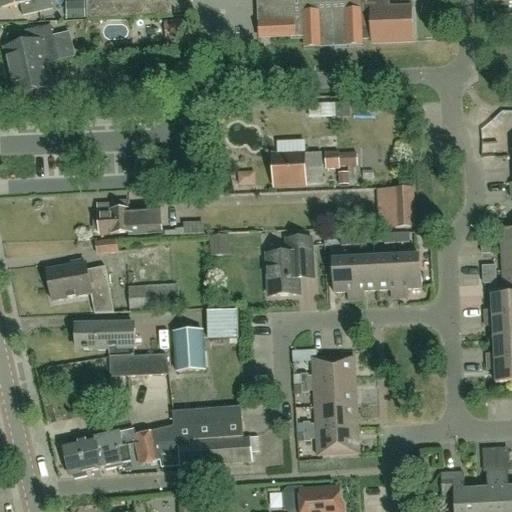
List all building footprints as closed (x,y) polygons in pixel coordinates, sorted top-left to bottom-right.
[(0,0),(0,10),(21,5),(24,17),(51,11),(48,0),(0,0)] [(86,0),(87,20),(172,17),(170,0),(86,0)] [(371,40),(372,45),(414,43),(413,7),(389,8),(388,0),(258,0),(260,39),(291,38),(291,41),(304,40),(304,48),(363,45),(363,40),(371,40)] [(58,62),(53,39),(50,27),(27,32),(30,44),(5,49),(10,73),(46,65),(46,64),(58,62)] [(46,65),(10,73),(15,96),(40,90),(43,102),(66,97),(61,76),(50,78),(46,65)] [(274,185),(322,183),(321,153),(272,155),(274,185)] [(326,170),(340,169),(341,170),(341,182),(349,182),(348,169),(349,169),(348,156),(339,156),(339,153),(325,153),(326,170)] [(243,176),(243,191),(262,190),(261,175),(243,176)] [(393,188),(393,190),(395,228),(415,227),(413,187),(393,188)] [(129,209),(129,201),(113,202),(114,204),(98,205),(99,218),(95,220),(95,229),(100,233),(129,231),(129,234),(161,232),(160,212),(143,213),(143,208),(129,209)] [(502,252),(511,251),(511,228),(501,229),(502,252)] [(396,244),(396,233),(383,234),(384,245),(396,244)] [(396,244),(410,244),(410,233),(396,233),(396,244)] [(367,246),(366,235),(353,236),(353,247),(367,246)] [(209,237),(211,257),(223,256),(221,236),(209,237)] [(353,247),(353,236),(340,236),(341,247),(353,247)] [(266,255),(269,297),(299,296),(297,264),(312,263),(310,239),(286,240),(287,254),(266,255)] [(97,256),(118,253),(118,241),(95,243),(97,256)] [(482,255),(496,254),(495,245),(481,245),(482,255)] [(511,251),(502,252),(503,274),(511,273),(511,251)] [(407,290),(421,289),(419,255),(397,257),(399,299),(408,298),(407,290)] [(399,299),(397,257),(375,258),(377,291),(390,290),(391,299),(399,299)] [(377,291),(375,258),(354,259),(356,301),(364,301),(363,292),(377,291)] [(356,301),(354,259),(332,260),(333,294),(348,293),(348,302),(356,301)] [(53,302),(91,294),(95,314),(114,314),(106,268),(100,269),(99,269),(87,271),(85,264),(81,265),(80,261),(71,263),(72,267),(46,272),(53,302)] [(483,285),(498,284),(497,266),(482,267),(483,285)] [(511,273),(503,274),(504,295),(492,296),(511,295),(511,273)] [(130,310),(180,307),(178,286),(129,289),(130,310)] [(511,295),(492,296),(493,311),(484,311),(484,319),(511,316),(511,295)] [(234,312),(210,314),(211,335),(235,333),(234,312)] [(511,316),(484,319),(485,327),(494,326),(494,340),(511,338),(511,316)] [(110,358),(134,356),(133,324),(116,325),(117,325),(75,327),(76,349),(108,348),(110,358)] [(205,371),(205,360),(204,332),(195,332),(174,333),(177,373),(198,372),(205,371)] [(511,338),(494,340),(495,354),(487,354),(487,362),(511,360),(511,338)] [(111,377),(114,377),(170,375),(167,354),(134,356),(110,358),(111,377)] [(76,357),(45,359),(47,401),(78,399),(76,357)] [(354,357),(317,359),(313,360),(314,376),(307,377),(306,375),(301,375),(302,385),(356,382),(354,357)] [(511,360),(487,362),(487,370),(496,370),(497,384),(511,383),(511,360)] [(302,385),(302,386),(302,394),(308,394),(308,392),(315,391),(316,408),(357,406),(356,382),(302,385)] [(219,406),(241,406),(241,396),(219,395),(219,406)] [(316,408),(316,426),(310,426),(309,423),(304,423),(304,433),(358,430),(357,406),(316,408)] [(63,447),(66,462),(120,450),(128,451),(127,447),(136,445),(137,452),(157,448),(157,445),(243,440),(241,408),(172,412),(176,427),(136,437),(135,431),(120,436),(119,433),(81,442),(80,438),(68,441),(69,445),(63,447)] [(358,430),(304,433),(305,442),(310,442),(310,440),(317,439),(318,457),(359,455),(358,430)] [(157,448),(137,452),(141,467),(161,462),(162,469),(176,468),(175,463),(180,462),(180,468),(253,463),(251,439),(243,440),(157,445),(157,448)] [(120,450),(66,462),(70,476),(73,475),(74,480),(87,477),(86,472),(106,468),(107,471),(123,467),(122,464),(131,462),(128,451),(120,450)] [(511,511),(511,488),(508,489),(507,471),(497,472),(499,511),(511,511)] [(499,511),(497,472),(488,473),(489,491),(476,491),(476,511),(499,511)] [(476,511),(476,491),(465,492),(464,474),(441,475),(442,499),(454,499),(454,511),(476,511)] [(287,511),(343,511),(343,506),(340,504),(339,490),(303,493),(303,489),(288,490),(284,494),(285,510),(287,511)]
